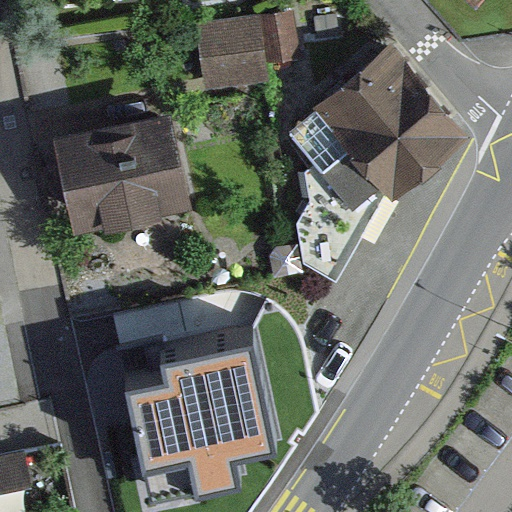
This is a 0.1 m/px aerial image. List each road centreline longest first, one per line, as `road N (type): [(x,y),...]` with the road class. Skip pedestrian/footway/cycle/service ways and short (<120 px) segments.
road 1 (residential): [(1,100),(94,511)]
road 2 (tertiary): [(511,186),(308,511)]
road 3 (residential): [(511,126),(396,0)]
